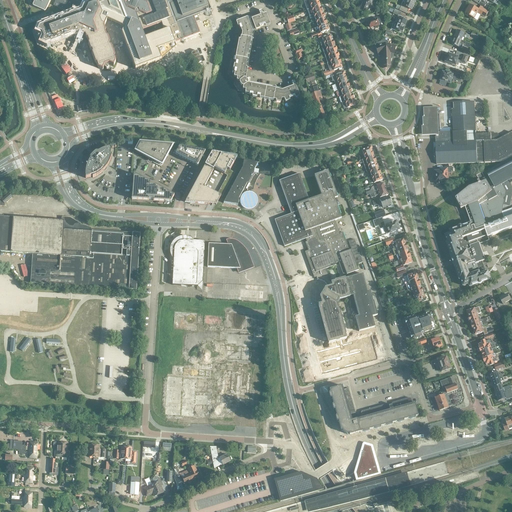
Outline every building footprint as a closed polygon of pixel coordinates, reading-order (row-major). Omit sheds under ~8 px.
[(107,21),(124,29),(122,35),(135,70),(161,61),(176,48),(175,44),(184,40),(200,34),(196,22),(199,21),(198,18),(197,15),(211,10),(207,0),(34,0),(33,5),(33,6),(44,11),(45,11),(46,10),(50,0),(80,0),(84,1),(84,3),(85,3),(71,6),(70,6),(71,2),(65,0),(55,0),(53,5),(64,10),(66,7),(70,9),(83,6),(81,11),(77,12),(74,11),(73,13),(44,24),(43,25),(39,26),(37,31),(43,34),(42,35),(43,36),(44,36),(41,42),(46,44),(50,43),(51,43),(79,33),(80,33),(85,35),(94,61),(95,63),(96,64),(98,68),(103,70),(105,64),(107,65),(108,63),(114,66),(116,61),(114,57),(115,56),(104,27),(107,21)] [(310,0),(308,1),(311,9),(320,6),(318,0),(317,0),(310,0)] [(374,8),(372,3),(376,1),(375,0),(362,0),(363,1),(360,3),(361,6),(362,6),(363,11),(369,9),(369,10),(374,8)] [(403,3),(401,7),(397,5),(395,9),(399,11),(406,14),(408,9),(411,11),(415,4),(407,0),(405,4),(403,3)] [(479,4),(484,8),(488,10),(490,8),(481,1),(479,4)] [(478,13),(481,15),(485,17),(489,11),(481,6),(479,10),(470,5),(467,11),(467,12),(467,14),(468,15),(469,16),(474,19),(478,13)] [(313,15),(322,12),(323,12),(321,8),(320,6),(311,9),(313,15)] [(260,15),(251,19),(255,29),(270,24),(266,13),(263,14),(261,10),(259,11),(260,15)] [(396,24),(397,24),(404,27),(407,21),(406,21),(407,19),(406,18),(405,17),(406,15),(401,13),(395,10),(393,14),(398,16),(397,16),(395,23),(396,24)] [(316,21),(324,18),(324,17),(325,17),(324,15),(323,15),(322,12),(313,15),(309,17),(310,19),(314,18),(316,21)] [(293,15),(287,18),(288,24),(295,22),(293,15)] [(253,31),(247,17),(237,21),(240,29),(243,28),(244,32),(243,37),(241,36),(235,73),(237,73),(234,84),(239,91),(250,93),(250,95),(282,101),(282,99),(285,99),(285,101),(300,95),(294,81),(291,82),(293,86),(282,90),(248,84),(248,82),(250,80),(248,77),(246,79),(245,79),(244,79),(248,56),(253,31)] [(324,18),(316,21),(312,22),(313,25),(315,25),(316,28),(327,24),(326,20),(325,20),(324,18)] [(375,18),(372,19),(373,20),(368,22),(367,23),(367,24),(368,24),(368,25),(369,25),(370,28),(375,26),(375,28),(379,27),(378,24),(379,23),(379,22),(384,21),(383,18),(380,19),(380,18),(375,19),(375,18)] [(327,24),(316,28),(315,28),(316,31),(319,30),(319,32),(311,35),(311,37),(309,38),(310,39),(318,37),(322,35),(321,33),(329,30),(330,29),(329,27),(328,27),(327,25),(327,24)] [(404,27),(397,24),(396,24),(395,26),(396,26),(395,30),(402,33),(404,27)] [(455,38),(463,41),(464,37),(469,39),(470,36),(458,31),(456,34),(454,37),(455,37),(455,38)] [(321,45),(333,41),(331,36),(330,36),(330,35),(327,36),(327,37),(322,39),(323,41),(320,42),(321,45)] [(461,44),(465,46),(466,42),(463,41),(455,38),(454,41),(453,41),(452,43),(453,44),(452,45),(460,48),(461,44)] [(333,41),(321,45),(323,52),(335,47),(334,46),(335,46),(333,41)] [(396,47),(387,44),(388,42),(384,41),(375,44),(379,56),(382,55),(382,66),(383,66),(383,69),(390,68),(390,66),(390,59),(392,59),(393,54),(394,54),(396,47)] [(335,47),(323,52),(325,58),(337,53),(336,51),(337,50),(336,48),(335,48),(335,47)] [(469,56),(462,54),(457,52),(456,56),(448,54),(447,58),(446,58),(445,60),(446,61),(455,65),(457,60),(460,61),(460,63),(466,65),(469,56)] [(337,53),(325,58),(327,63),(339,59),(339,57),(339,56),(338,54),(337,54),(337,53)] [(340,59),(339,59),(327,63),(327,64),(329,70),(323,73),(324,77),(335,73),(334,71),(342,68),(341,64),(341,63),(340,59)] [(335,85),(347,81),(345,75),(346,74),(345,72),(343,72),(342,72),(342,73),(335,76),(334,73),(330,75),(333,81),(334,81),(335,85)] [(447,83),(451,84),(452,80),(461,82),(463,75),(453,72),(453,73),(451,72),(451,73),(447,72),(447,74),(442,72),(441,75),(442,76),(440,81),(441,81),(440,85),(445,86),(447,83)] [(347,81),(335,85),(337,92),(349,87),(350,87),(348,83),(347,81)] [(349,87),(337,92),(340,98),(351,93),(351,92),(352,92),(351,89),(350,90),(349,87)] [(313,100),(320,98),(320,97),(319,98),(317,92),(311,94),(313,100)] [(351,93),(340,98),(342,103),(353,99),(354,99),(353,95),(352,95),(351,93)] [(320,98),(313,100),(315,106),(323,104),(320,98)] [(353,99),(342,103),(344,110),(356,105),(355,104),(356,104),(356,102),(354,102),(353,99)] [(511,133),(497,140),(491,140),(491,134),(476,134),(474,102),(452,103),(453,132),(435,132),(436,148),(434,150),(434,158),(436,160),(437,165),(501,162),(511,156),(511,133)] [(323,104),(315,106),(317,112),(323,110),(325,109),(323,104)] [(439,136),(437,108),(427,108),(422,108),(423,118),(422,118),(422,127),(421,127),(421,137),(428,136),(439,136)] [(323,110),(317,112),(320,121),(326,119),(323,110)] [(162,165),(172,146),(140,144),(136,151),(162,165)] [(365,159),(373,156),(371,150),(372,149),(371,147),(370,147),(369,147),(368,149),(362,151),(365,159)] [(88,160),(88,162),(87,162),(87,163),(86,164),(85,165),(87,167),(87,168),(86,170),(86,171),(86,173),(85,174),(85,175),(85,177),(85,178),(87,178),(88,178),(89,178),(91,177),(92,177),(93,178),(95,177),(96,177),(97,176),(99,175),(101,174),(101,173),(103,172),(104,171),(105,169),(106,168),(107,167),(108,165),(109,164),(110,162),(110,161),(111,160),(111,159),(111,157),(112,156),(110,155),(111,154),(111,152),(111,151),(111,150),(111,148),(109,149),(107,149),(106,149),(104,150),(103,150),(101,151),(100,152),(99,152),(98,153),(97,153),(96,153),(95,153),(94,154),(93,155),(92,156),(91,157),(90,158),(89,159),(88,160)] [(205,152),(188,150),(179,148),(175,154),(198,166),(205,152)] [(227,170),(229,171),(236,158),(212,154),(188,198),(185,203),(187,203),(188,204),(189,204),(190,204),(190,203),(195,203),(208,204),(214,193),(204,188),(214,170),(224,175),(227,170)] [(373,156),(365,159),(355,162),(356,165),(360,163),(360,164),(362,163),(363,163),(364,166),(376,162),(374,158),(373,156)] [(337,168),(342,167),(339,158),(334,160),(337,168)] [(477,176),(480,181),(478,182),(479,184),(469,187),(455,198),(461,209),(465,208),(471,224),(462,227),(459,228),(450,231),(451,234),(446,236),(448,243),(447,243),(451,256),(451,257),(455,268),(455,267),(460,280),(461,280),(464,287),(469,285),(470,287),(491,280),(488,272),(486,273),(482,261),(485,260),(479,242),(478,243),(477,240),(488,236),(488,238),(492,237),(492,236),(511,228),(511,208),(502,212),(505,195),(511,195),(511,186),(509,181),(511,178),(511,160),(487,174),(489,177),(485,179),(482,173),(477,176)] [(260,176),(260,175),(260,174),(260,175),(258,175),(259,171),(254,170),(258,163),(243,161),(242,168),(223,203),(238,206),(238,203),(241,203),(242,205),(244,206),(246,208),(248,208),(251,208),(253,207),(255,205),(256,203),(256,201),(256,198),(255,196),(253,194),(251,193),(250,193),(251,189),(253,189),(253,190),(254,188),(254,186),(255,184),(256,182),(256,181),(257,179),(258,178),(259,177),(260,176)] [(334,162),(334,161),(328,163),(333,176),(339,174),(334,162)] [(376,162),(364,166),(366,172),(367,172),(377,168),(378,167),(377,165),(376,165),(375,162),(376,162)] [(449,183),(448,176),(448,174),(452,173),(452,167),(447,168),(444,169),(439,170),(439,171),(435,172),(436,178),(435,178),(434,179),(434,181),(435,182),(437,182),(438,184),(449,183)] [(371,177),(380,174),(379,170),(378,170),(377,168),(367,172),(369,178),(371,177)] [(227,170),(224,175),(227,176),(217,195),(220,197),(222,198),(235,174),(229,171),(227,170)] [(154,185),(154,186),(149,186),(150,183),(140,178),(134,174),(133,174),(132,199),(148,201),(149,200),(153,200),(153,201),(171,202),(174,196),(168,192),(168,193),(167,194),(165,194),(165,192),(165,191),(154,185)] [(380,174),(371,177),(369,178),(368,178),(370,186),(376,184),(375,183),(382,180),(382,179),(383,179),(382,177),(381,177),(380,174)] [(334,176),(336,182),(338,181),(340,187),(343,186),(339,175),(334,176)] [(370,194),(385,189),(385,187),(386,186),(385,184),(383,184),(383,183),(372,188),(372,192),(367,194),(368,196),(370,195),(370,194)] [(388,196),(388,195),(389,194),(388,192),(386,192),(385,189),(370,194),(370,195),(371,198),(379,195),(380,198),(388,196)] [(216,194),(214,193),(208,204),(211,204),(216,205),(220,197),(217,195),(216,194)] [(299,280),(304,279),(324,274),(327,273),(315,229),(313,229),(312,226),(333,221),(326,194),(283,205),(290,232),(296,231),(297,233),(287,236),(299,280)] [(4,204),(12,198),(9,195),(3,198),(1,197),(0,197),(0,206),(4,206),(4,204)] [(391,204),(392,203),(391,201),(390,201),(389,197),(380,200),(379,199),(372,202),(374,206),(378,205),(377,204),(378,203),(380,208),(382,207),(387,206),(388,208),(391,207),(391,204)] [(383,210),(374,214),(376,220),(383,217),(386,216),(383,210)] [(62,217),(62,221),(3,217),(1,252),(32,254),(31,283),(136,290),(140,234),(133,233),(91,231),(91,228),(86,226),(81,225),(81,224),(70,218),(62,217)] [(375,228),(383,225),(381,218),(373,221),(375,228)] [(399,229),(399,228),(399,227),(397,226),(396,222),(394,223),(393,223),(388,224),(389,225),(383,227),(386,235),(390,234),(391,234),(393,234),(393,232),(399,230),(399,229)] [(393,249),(405,245),(404,243),(405,242),(404,240),(403,240),(403,239),(395,242),(394,238),(384,241),(386,246),(392,244),(393,249)] [(173,245),(175,246),(175,247),(174,247),(174,248),(174,249),(174,250),(174,251),(172,285),(202,287),(204,252),(205,241),(185,240),(183,241),(181,241),(180,239),(179,239),(178,240),(177,240),(176,241),(175,242),(174,243),(174,244),(173,245)] [(208,244),(207,267),(237,269),(239,273),(253,267),(249,257),(248,255),(248,254),(247,252),(246,251),(245,250),(244,248),(243,247),(242,246),(241,245),(239,244),(238,243),(236,242),(235,241),(233,241),(231,240),(231,244),(228,245),(208,244)] [(397,255),(408,251),(406,245),(405,245),(393,249),(392,249),(394,256),(397,255)] [(409,257),(410,257),(408,251),(397,255),(399,261),(409,257)] [(409,257),(399,261),(398,261),(399,264),(402,263),(403,266),(412,263),(412,261),(412,260),(410,259),(409,257)] [(398,278),(407,275),(405,270),(396,274),(398,278)] [(408,284),(418,280),(415,272),(411,274),(411,275),(407,276),(408,281),(407,281),(408,284)] [(305,281),(304,282),(309,300),(313,303),(321,301),(322,304),(320,304),(318,305),(319,307),(319,308),(328,343),(330,343),(345,339),(346,339),(344,329),(338,308),(337,304),(337,302),(339,300),(350,297),(353,296),(356,308),(358,316),(355,317),(359,332),(375,327),(372,318),(372,317),(377,315),(375,308),(373,301),(370,291),(367,292),(362,274),(331,283),(331,284),(328,285),(326,276),(325,276),(324,274),(304,279),(305,281)] [(418,280),(408,284),(406,285),(408,291),(410,290),(420,286),(418,281),(418,280)] [(410,290),(411,292),(410,293),(411,297),(413,296),(413,295),(422,292),(420,286),(410,290)] [(413,296),(411,297),(411,299),(413,298),(413,299),(414,298),(416,303),(421,302),(421,303),(425,301),(422,293),(423,293),(422,292),(413,295),(413,296)] [(391,322),(388,313),(381,293),(377,294),(388,323),(391,322)] [(511,301),(507,294),(500,298),(503,305),(511,301)] [(469,318),(478,315),(479,314),(478,311),(477,312),(476,309),(467,312),(466,313),(467,315),(468,315),(469,318)] [(421,334),(436,329),(430,314),(416,319),(415,316),(405,319),(412,340),(422,337),(421,334)] [(176,315),(175,334),(199,335),(200,316),(176,315)] [(471,324),(481,320),(480,317),(479,318),(478,315),(469,318),(471,324)] [(473,329),(482,326),(481,323),(482,323),(488,321),(487,318),(481,320),(471,324),(473,329)] [(483,326),(482,326),(473,329),(473,330),(473,329),(474,332),(473,333),(474,335),(475,335),(484,332),(483,329),(484,329),(483,326)] [(331,348),(317,352),(323,373),(376,359),(370,338),(346,344),(345,339),(330,343),(331,348)] [(437,347),(442,346),(440,341),(439,342),(438,338),(429,342),(430,345),(432,344),(433,347),(437,346),(437,347)] [(480,352),(494,348),(492,343),(493,343),(492,340),(490,341),(486,342),(485,341),(482,342),(482,344),(479,345),(480,348),(479,348),(480,348),(479,349),(480,352)] [(216,370),(217,348),(201,348),(200,378),(202,378),(202,375),(209,375),(209,370),(216,370)] [(494,348),(480,352),(481,353),(482,354),(483,357),(483,359),(494,355),(501,353),(500,351),(496,353),(496,351),(495,351),(494,348)] [(501,353),(494,355),(483,359),(484,362),(485,363),(486,366),(490,364),(490,366),(494,364),(494,363),(497,362),(499,361),(498,358),(496,355),(501,353)] [(441,372),(450,369),(446,357),(437,360),(438,363),(436,364),(437,366),(439,365),(441,372)] [(492,382),(503,378),(502,374),(498,376),(497,371),(489,374),(492,382)] [(446,393),(447,394),(447,393),(458,389),(456,384),(455,384),(453,377),(447,379),(440,382),(443,389),(445,389),(445,391),(442,392),(442,394),(443,394),(443,395),(446,393)] [(170,381),(166,403),(167,407),(166,412),(168,419),(169,413),(171,413),(174,412),(175,410),(171,410),(172,406),(176,405),(177,398),(182,397),(175,396),(184,395),(182,386),(175,385),(183,383),(184,380),(170,378),(170,382),(170,381)] [(494,388),(501,385),(500,382),(504,381),(503,378),(492,382),(494,388)] [(503,388),(501,385),(494,388),(496,394),(511,389),(510,386),(503,388)] [(342,393),(342,390),(341,387),(342,386),(341,386),(328,390),(337,425),(339,424),(341,430),(342,430),(349,434),(349,435),(418,416),(415,404),(414,404),(414,403),(412,404),(411,399),(409,398),(392,403),(391,405),(388,406),(387,404),(361,411),(361,413),(362,419),(357,421),(357,419),(350,421),(349,415),(348,412),(347,409),(346,407),(346,404),(345,401),(344,398),(343,396),(342,393)] [(511,391),(511,389),(496,394),(499,401),(506,399),(506,400),(511,398),(511,391)] [(451,406),(447,394),(444,395),(443,395),(442,392),(437,394),(438,397),(434,398),(439,411),(448,408),(448,407),(451,406)] [(511,419),(511,417),(508,418),(508,417),(505,419),(506,419),(505,420),(506,423),(502,424),(505,431),(509,429),(511,428),(511,419)] [(459,446),(469,444),(468,440),(463,441),(462,435),(457,436),(459,446)] [(13,449),(19,450),(26,450),(26,447),(21,446),(21,443),(11,442),(10,444),(10,448),(13,449)] [(30,447),(29,447),(29,450),(37,451),(38,443),(30,442),(30,447)] [(55,450),(55,454),(54,457),(62,458),(63,443),(56,443),(55,443),(54,443),(54,444),(54,446),(55,446),(56,447),(57,447),(57,449),(56,449),(56,450),(55,450)] [(353,473),(353,474),(355,481),(356,481),(379,474),(380,474),(374,452),(373,446),(372,446),(372,445),(371,445),(364,443),(363,443),(362,443),(362,444),(358,457),(357,460),(354,471),(354,472),(353,473)] [(94,457),(95,445),(89,445),(89,452),(88,452),(88,453),(87,453),(86,457),(94,457)] [(95,445),(94,457),(105,458),(106,450),(99,449),(100,446),(95,445)] [(126,459),(127,448),(121,447),(121,451),(115,450),(114,459),(118,459),(118,460),(121,461),(121,459),(126,459)] [(213,462),(215,461),(219,461),(216,447),(212,447),(210,447),(211,455),(213,462)] [(127,448),(126,459),(131,460),(131,463),(135,463),(136,452),(131,452),(132,448),(127,448)] [(37,459),(37,451),(29,450),(28,450),(29,450),(28,453),(29,453),(29,458),(37,459)] [(230,461),(227,455),(220,458),(223,465),(230,461)] [(187,469),(189,474),(192,480),(199,477),(194,466),(187,469)] [(25,472),(24,475),(33,475),(34,467),(26,467),(26,472),(25,472)] [(192,480),(189,474),(187,475),(186,473),(181,476),(184,483),(192,480)] [(323,489),(316,479),(299,473),(274,480),(280,501),(323,489)] [(33,475),(24,475),(24,478),(25,478),(25,483),(33,484),(33,475)] [(131,477),(130,495),(138,496),(140,478),(131,477)] [(154,484),(159,494),(164,492),(161,486),(162,486),(162,485),(162,484),(160,478),(154,477),(153,479),(154,484)] [(159,494),(154,484),(153,479),(150,480),(152,485),(143,489),(146,497),(153,494),(154,497),(159,494)] [(15,499),(23,500),(32,500),(32,492),(25,492),(24,497),(20,497),(20,498),(15,497),(15,499)] [(32,500),(23,500),(23,503),(24,503),(24,508),(32,508),(32,500)]
